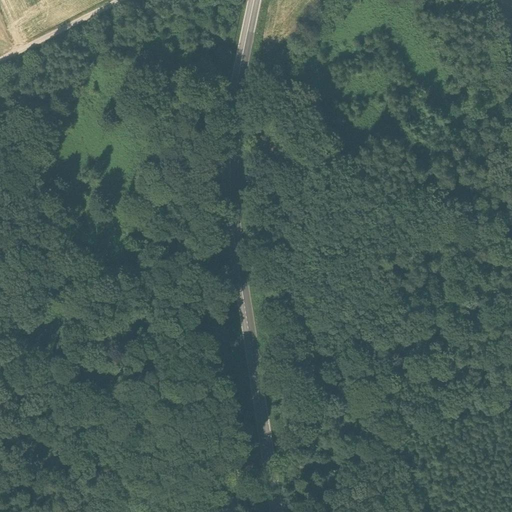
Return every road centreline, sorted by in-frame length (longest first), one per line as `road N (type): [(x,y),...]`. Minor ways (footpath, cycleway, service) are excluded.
road 1 (secondary): [(275,511),(229,190),(231,109),(252,0)]
road 2 (unclassified): [(117,0),(0,58)]
